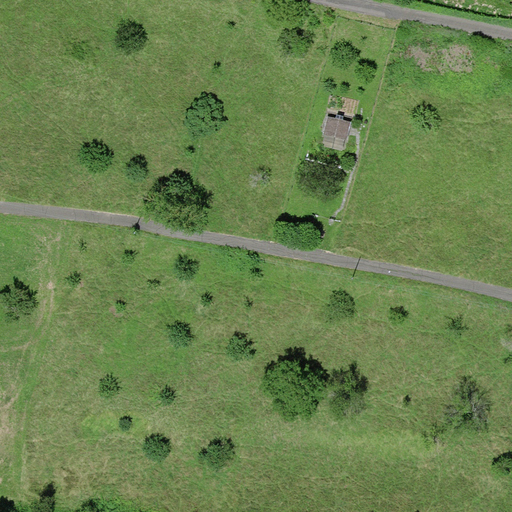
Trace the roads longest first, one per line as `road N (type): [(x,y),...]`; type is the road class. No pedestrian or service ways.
road 1 (track): [(511,296),(144,219),(0,210)]
road 2 (unclassified): [(360,0),(511,32)]
